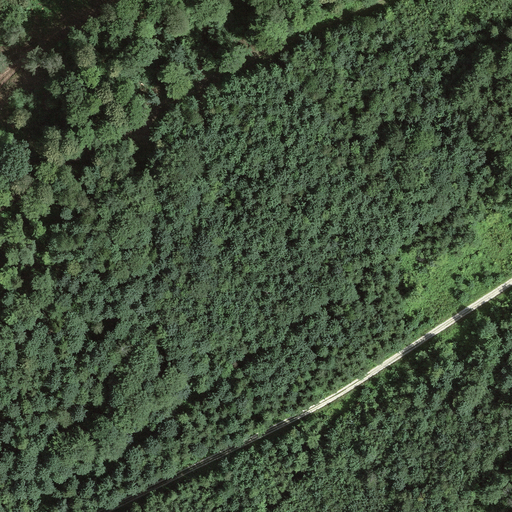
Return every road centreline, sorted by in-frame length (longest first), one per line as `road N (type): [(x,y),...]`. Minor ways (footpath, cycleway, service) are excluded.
road 1 (track): [(511,282),(345,391),(101,511)]
road 2 (track): [(0,206),(160,107),(385,0)]
